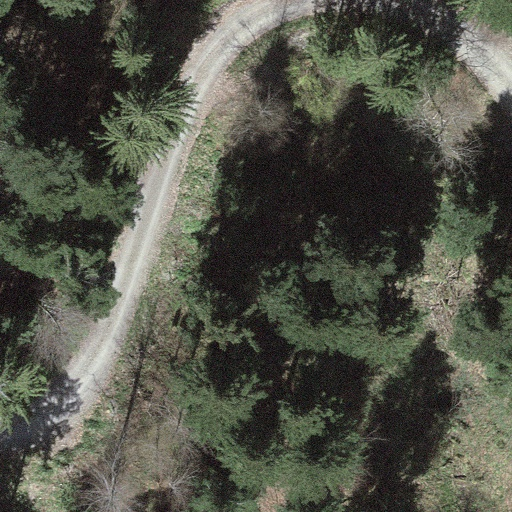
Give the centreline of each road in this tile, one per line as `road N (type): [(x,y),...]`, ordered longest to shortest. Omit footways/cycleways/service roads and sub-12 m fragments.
road 1 (track): [(0,420),(34,412),(71,381),(101,339),(201,73),(239,25),(272,0)]
road 2 (track): [(399,0),(476,52),(511,89)]
